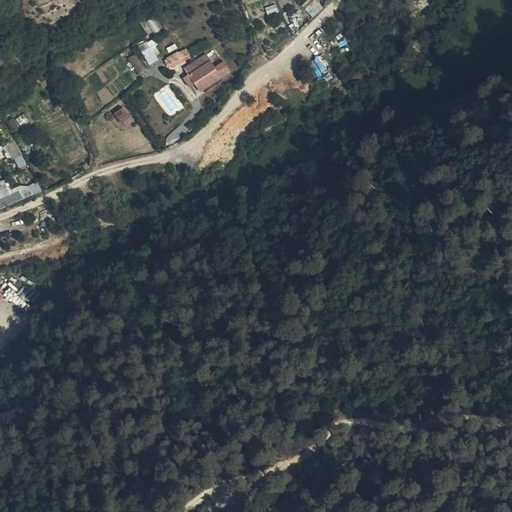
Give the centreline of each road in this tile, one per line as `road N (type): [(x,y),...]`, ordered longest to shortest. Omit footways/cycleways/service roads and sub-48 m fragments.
road 1 (track): [(0,213),(197,139),(335,0)]
road 2 (track): [(511,426),(455,422),(339,433),(278,475),(200,495),(182,511)]
